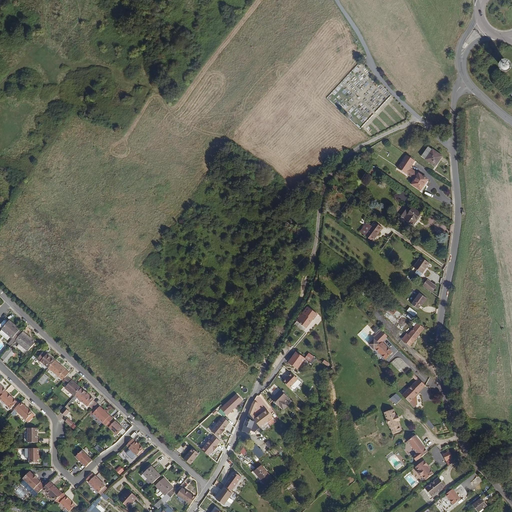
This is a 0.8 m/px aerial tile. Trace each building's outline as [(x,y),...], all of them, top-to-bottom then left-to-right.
[(426,160),(433,150),(428,147),(422,157),(426,160)] [(442,155),(433,149),(433,150),(426,160),(436,167),(439,163),(438,162),(442,155)] [(411,167),(417,161),(409,154),(399,167),(407,173),(411,167)] [(420,190),(427,180),(413,169),(409,174),(415,179),(412,183),(420,190)] [(422,191),(429,181),(427,180),(420,190),(422,191)] [(403,201),(406,197),(401,192),(397,197),(403,201)] [(413,221),(418,214),(411,208),(402,219),(411,226),(414,222),(413,221)] [(374,242),(384,229),(375,222),(365,235),(374,242)] [(429,266),(419,259),(411,270),(420,278),(429,266)] [(427,280),(422,287),(432,293),(436,287),(427,280)] [(420,310),(427,302),(421,297),(415,305),(420,310)] [(412,321),(393,305),(384,314),(403,331),(412,321)] [(308,327),(317,314),(308,307),(297,321),(299,323),(301,321),(302,322),(308,327)] [(22,333),(19,330),(20,329),(9,320),(2,329),(4,330),(10,336),(13,338),(15,340),(22,333)] [(410,346),(425,329),(419,324),(409,335),(404,341),(410,346)] [(373,340),(381,332),(379,329),(370,338),(373,340)] [(10,336),(4,330),(1,334),(7,339),(10,336)] [(32,339),(23,331),(22,332),(31,340),(32,339)] [(31,340),(22,332),(22,333),(15,340),(19,344),(27,351),(28,351),(35,343),(31,340)] [(392,353),(381,343),(387,337),(381,332),(373,340),(378,345),(374,350),(379,356),(380,354),(385,359),(392,353)] [(27,351),(19,344),(17,347),(25,354),(27,351)] [(8,363),(12,353),(11,353),(12,350),(6,347),(1,360),(8,363)] [(289,362),(290,363),(297,369),(306,358),(298,351),(289,362)] [(56,360),(47,353),(45,355),(42,353),(37,359),(40,362),(41,361),(49,368),(56,360)] [(305,360),(311,363),(314,357),(308,354),(305,360)] [(70,372),(56,360),(49,368),(63,380),(66,376),(70,372)] [(38,382),(42,385),(49,377),(44,374),(38,382)] [(80,388),(66,376),(63,380),(62,381),(67,385),(64,388),(74,396),(80,388)] [(418,404),(417,396),(420,393),(419,392),(426,385),(420,379),(417,381),(402,395),(410,403),(410,402),(415,407),(418,404)] [(93,398),(80,388),(74,396),(86,406),(93,398)] [(0,398),(11,409),(18,402),(7,391),(0,398)] [(283,402),(288,397),(281,391),(271,400),(279,407),(280,406),(284,411),(288,406),(283,402)] [(395,393),(390,399),(395,405),(401,399),(395,393)] [(227,417),(243,402),(237,395),(221,411),(227,417)] [(32,413),(22,402),(15,410),(25,420),(32,413)] [(251,417),(257,406),(253,403),(247,415),(250,419),(251,417)] [(93,414),(99,408),(97,406),(90,413),(92,415),(93,414)] [(113,418),(101,407),(99,408),(93,414),(105,426),(113,418)] [(64,408),(60,414),(66,417),(69,412),(64,408)] [(402,429),(399,421),(400,420),(398,415),(395,416),(393,409),(384,412),(386,419),(385,420),(387,425),(390,424),(393,434),(400,431),(400,430),(402,429)] [(259,429),(270,419),(265,412),(255,421),(253,422),(259,429)] [(230,423),(223,417),(212,433),(219,439),(221,435),(222,436),(225,432),(224,431),(230,423)] [(124,428),(113,418),(105,426),(116,436),(124,428)] [(74,430),(77,426),(68,419),(65,422),(74,430)] [(249,431),(252,424),(245,420),(241,428),(249,431)] [(36,443),(37,428),(27,427),(26,442),(36,443)] [(426,446),(416,434),(408,441),(418,453),(426,446)] [(137,456),(144,448),(133,438),(127,446),(129,448),(129,449),(129,450),(136,456),(137,456)] [(218,446),(210,441),(202,451),(210,456),(214,451),(215,452),(218,448),(217,447),(218,446)] [(138,457),(145,449),(144,448),(137,456),(138,457)] [(36,464),(37,449),(28,449),(27,463),(36,464)] [(92,460),(82,449),(74,457),(85,467),(92,460)] [(199,454),(192,449),(184,460),(191,465),(199,454)] [(454,456),(450,449),(444,452),(447,459),(454,456)] [(136,456),(129,450),(126,453),(131,459),(133,459),(136,456)] [(154,464),(164,456),(160,451),(150,458),(154,464)] [(434,472),(430,467),(428,464),(429,463),(426,459),(424,461),(424,460),(416,466),(419,469),(419,470),(419,472),(421,475),(423,475),(427,478),(434,472)] [(162,476),(152,466),(150,468),(149,467),(147,468),(148,470),(145,472),(154,483),(162,476)] [(273,477),(262,466),(255,472),(266,484),(273,477)] [(124,471),(120,467),(116,471),(120,475),(124,471)] [(462,476),(458,471),(454,474),(458,479),(462,476)] [(43,488),(35,480),(36,479),(32,475),(31,476),(28,472),(21,480),(36,495),(40,491),(43,488)] [(233,489),(241,477),(234,472),(225,484),(233,489)] [(444,486),(450,481),(444,473),(429,485),(433,489),(435,487),(439,492),(445,488),(444,486)] [(104,487),(93,476),(91,474),(84,481),(87,483),(87,484),(97,494),(104,487)] [(184,481),(187,485),(193,480),(190,476),(184,481)] [(175,490),(165,480),(158,487),(167,497),(163,501),(167,505),(172,498),(169,495),(175,490)] [(61,495),(48,482),(43,488),(40,491),(44,494),(53,503),(56,500),(61,495)] [(191,503),(196,496),(183,487),(178,495),(191,503)] [(224,505),(233,493),(225,487),(216,498),(224,505)] [(127,507),(137,498),(129,490),(119,499),(127,507)] [(452,490),(444,496),(453,506),(461,500),(452,490)] [(69,511),(74,507),(62,494),(61,495),(56,500),(59,503),(58,504),(66,511),(69,511)] [(486,504),(490,501),(484,494),(476,501),(482,508),(486,504)] [(172,511),(170,509),(172,506),(169,503),(166,507),(168,509),(163,511),(172,511)]
